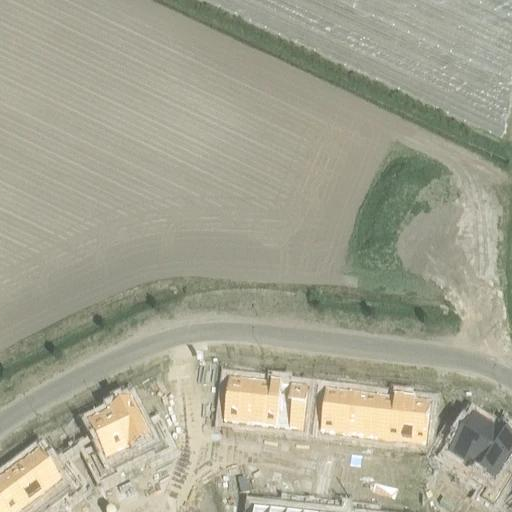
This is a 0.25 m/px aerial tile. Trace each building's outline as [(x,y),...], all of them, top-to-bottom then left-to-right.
[(229,381),(224,426),(251,430),(256,384),(229,381)] [(256,384),(251,430),(277,433),(282,387),(256,384)] [(282,387),(277,433),(304,436),(310,391),(282,387)] [(326,392),(320,438),(348,441),(353,396),(326,392)] [(353,396),(348,441),(374,444),(379,399),(353,396)] [(379,399),(374,444),(400,447),(405,402),(379,399)] [(405,402),(400,447),(427,450),(433,405),(405,402)] [(133,407),(110,418),(111,419),(112,419),(134,464),(133,464),(133,465),(154,455),(157,459),(169,453),(158,430),(146,435),(133,407)] [(111,419),(90,429),(103,455),(92,461),(103,484),(116,478),(114,474),(133,464),(134,464),(112,419),(111,419)] [(449,439),(436,460),(448,468),(453,460),(473,472),(497,434),(496,433),(496,434),(475,422),(460,446),(449,439)] [(511,443),(497,434),(473,472),(492,485),(487,493),(499,501),(511,480),(511,478),(502,473),(511,457),(511,443)] [(238,456),(236,469),(246,470),(248,457),(238,456)] [(40,457),(23,470),(52,509),(68,497),(71,501),(82,492),(67,471),(56,479),(40,457)] [(260,461),(259,471),(272,473),(274,463),(260,461)] [(274,463),(272,473),(285,474),(286,464),(274,463)] [(23,470),(7,482),(28,511),(47,511),(52,509),(23,470)] [(331,470),(330,480),(343,481),(344,471),(331,470)] [(344,471),(343,481),(356,483),(357,473),(344,471)] [(300,476),(298,486),(309,487),(310,477),(300,476)] [(384,476),(382,486),(395,487),(397,477),(384,476)] [(310,477),(309,487),(319,488),(320,478),(310,477)] [(397,477),(395,487),(408,489),(409,479),(397,477)] [(266,478),(264,488),(274,490),(276,480),(266,478)] [(276,480),(274,490),(285,491),(286,481),(276,480)] [(28,511),(7,482),(0,487),(0,507),(3,511),(28,511)] [(326,485),(324,498),(334,499),(336,486),(326,485)] [(365,490),(364,500),(374,501),(375,491),(365,490)] [(375,491),(374,501),(384,502),(385,492),(375,491)] [(398,494),(397,504),(407,505),(409,495),(398,494)] [(409,495),(407,505),(418,506),(419,496),(409,495)]
